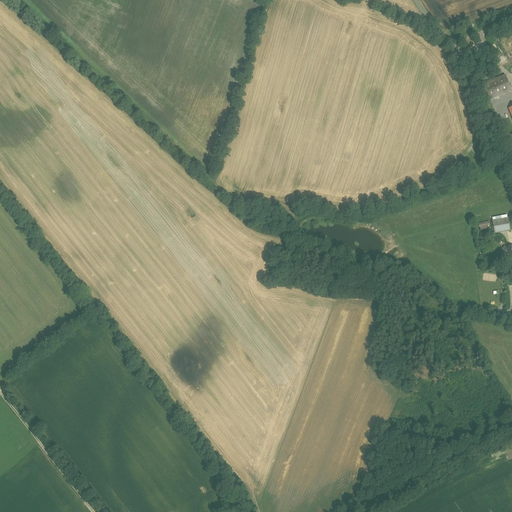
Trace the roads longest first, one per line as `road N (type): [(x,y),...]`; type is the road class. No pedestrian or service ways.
road 1 (unclassified): [(416,0),(511,173)]
road 2 (unclassified): [(511,423),(352,511)]
